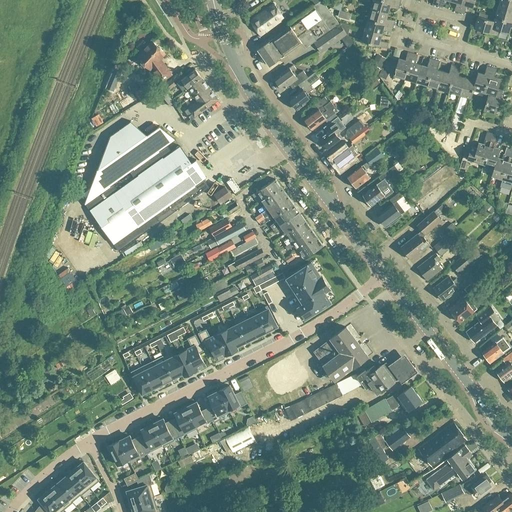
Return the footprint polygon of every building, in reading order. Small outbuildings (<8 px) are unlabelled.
[(315,8),(291,25),(269,40),(270,41),(258,49),(270,65),(281,57),(285,63),(317,40),(316,39),(330,29),(338,23),(332,14),(321,0),(313,6),(315,8)] [(399,9),(400,4),(387,0),(373,0),(372,7),(388,12),(390,6),(399,9)] [(459,12),(462,0),(450,0),(451,0),(457,2),(454,11),(459,12)] [(473,7),(475,0),(462,0),(459,12),(464,14),(467,5),(473,7)] [(511,0),(500,0),(499,6),(511,9),(511,0)] [(260,35),(284,18),(274,4),(250,21),(260,35)] [(511,9),(499,6),(496,17),(511,21),(511,9)] [(386,18),(388,12),(372,7),(368,18),(394,26),(395,21),(386,18)] [(478,16),(475,28),(498,35),(499,30),(493,28),(495,21),(478,16)] [(511,21),(496,17),(495,21),(493,28),(499,30),(509,33),(511,26),(511,21)] [(392,31),(394,26),(368,18),(365,29),(382,34),(384,28),(392,31)] [(340,22),(339,24),(346,34),(347,35),(350,25),(340,22)] [(341,38),(346,34),(339,24),(313,43),(320,53),(341,38)] [(380,40),(382,34),(365,29),(362,41),(387,48),(389,43),(380,40)] [(160,59),(165,53),(152,41),(137,57),(150,69),(152,67),(162,81),(172,73),(168,68),(167,68),(160,59)] [(405,78),(413,53),(408,52),(405,60),(399,58),(394,75),(405,78)] [(381,68),(386,58),(377,53),(372,64),(381,68)] [(416,81),(421,65),(415,63),(418,54),(413,53),(405,78),(416,81)] [(427,85),(435,59),(430,58),(427,67),(421,65),(416,81),(427,85)] [(438,88),(443,71),(437,69),(440,61),(435,59),(427,85),(438,88)] [(449,91),(457,66),(452,64),(449,73),(443,71),(438,88),(449,91)] [(313,88),(311,85),(320,78),(315,71),(308,76),(303,70),(296,75),(293,72),(297,69),(293,65),(275,79),(283,89),(290,84),(293,88),(298,84),(302,88),(289,98),(298,109),(311,99),(306,94),(313,88)] [(485,92),(492,67),(487,65),(485,74),(479,72),(474,89),(485,92)] [(460,94),(465,78),(459,76),(461,67),(457,66),(449,91),(460,94)] [(498,89),(501,79),(494,77),(497,68),(492,67),(485,92),(489,93),(496,95),(498,89)] [(382,68),(378,76),(386,79),(389,71),(382,68)] [(189,89),(203,79),(195,69),(177,83),(183,91),(188,87),(189,89)] [(474,89),(479,72),(473,71),(471,79),(465,78),(460,94),(471,98),(474,89)] [(375,74),(365,82),(371,89),(380,82),(375,74)] [(197,99),(211,89),(203,79),(189,89),(197,99)] [(163,87),(167,93),(176,86),(172,80),(163,87)] [(139,100),(153,91),(149,85),(141,90),(136,83),(131,87),(139,100)] [(191,120),(217,100),(218,99),(211,89),(197,99),(198,101),(188,108),(185,111),(189,116),(188,116),(191,120)] [(496,113),(503,90),(498,89),(496,95),(489,93),(484,109),(496,113)] [(167,95),(163,97),(169,106),(173,103),(167,95)] [(313,129),(328,117),(338,110),(330,100),(329,101),(325,96),(314,104),(318,108),(304,118),(313,129)] [(328,132),(320,138),(323,143),(322,144),(324,147),(326,147),(327,148),(341,138),(337,133),(346,127),(338,116),(324,127),(328,132)] [(147,134),(131,121),(110,135),(84,203),(119,251),(209,186),(205,181),(208,179),(207,177),(196,159),(191,162),(190,159),(180,145),(172,151),(167,145),(176,139),(159,125),(147,134)] [(354,143),(366,134),(362,128),(350,137),(354,143)] [(484,164),(489,146),(493,133),(487,132),(483,144),(478,143),(477,148),(471,147),(467,159),(484,164)] [(498,158),(500,149),(494,147),(498,135),(493,133),(489,146),(484,164),(494,167),(495,167),(497,157),(498,158)] [(421,136),(414,141),(417,146),(425,141),(421,136)] [(342,167),(359,153),(351,143),(334,157),(338,162),(337,163),(339,166),(340,166),(342,167)] [(372,165),(384,156),(378,147),(365,157),(372,165)] [(502,179),(511,148),(507,147),(503,159),(498,158),(497,157),(495,167),(494,167),(492,176),(502,179)] [(511,148),(502,179),(503,179),(501,186),(510,188),(511,184),(511,148)] [(449,162),(448,164),(455,173),(457,170),(449,162)] [(370,177),(365,170),(367,169),(364,164),(362,166),(361,166),(348,176),(353,182),(352,183),(354,185),(355,185),(357,187),(370,177)] [(455,173),(448,164),(443,167),(450,177),(455,173)] [(399,171),(395,165),(379,177),(382,181),(363,194),(367,199),(365,200),(369,205),(370,204),(371,205),(384,195),(385,197),(393,190),(386,180),(399,171)] [(450,177),(443,167),(438,171),(445,181),(450,177)] [(445,181),(438,171),(433,175),(440,184),(445,181)] [(440,184),(433,175),(428,178),(435,188),(440,184)] [(227,181),(235,192),(240,189),(232,178),(227,181)] [(262,200),(282,186),(276,178),(256,192),(262,200)] [(435,188),(428,178),(423,182),(430,192),(435,188)] [(430,192),(423,182),(418,186),(425,195),(430,192)] [(264,211),(288,195),(282,186),(262,200),(265,204),(261,207),(264,211)] [(425,195),(418,186),(413,190),(420,199),(425,195)] [(231,195),(225,187),(215,194),(221,203),(231,195)] [(420,199),(413,190),(408,193),(415,203),(420,199)] [(402,215),(401,214),(411,206),(400,192),(390,199),(393,203),(378,215),(387,226),(402,215)] [(294,203),(288,195),(264,211),(261,213),(265,218),(272,213),(274,217),(294,203)] [(485,200),(481,204),(492,213),(496,209),(485,200)] [(218,207),(225,218),(231,213),(231,214),(240,208),(235,201),(227,206),(224,203),(218,207)] [(213,202),(200,209),(203,214),(216,207),(213,202)] [(280,225),(299,211),(294,203),(274,217),(277,221),(271,225),(273,228),(274,229),(280,225)] [(442,203),(434,210),(439,216),(446,209),(442,203)] [(434,210),(417,225),(418,226),(417,227),(421,232),(402,246),(408,254),(407,255),(409,258),(411,258),(412,259),(431,244),(423,236),(442,220),(439,216),(434,210)] [(286,233),(305,220),(299,211),(280,225),(274,229),(277,233),(283,229),(286,233)] [(209,217),(201,221),(205,228),(213,223),(209,217)] [(225,219),(210,228),(214,237),(230,228),(225,219)] [(291,243),(311,228),(305,220),(286,233),(289,237),(285,240),(288,245),(291,242),(291,243)] [(211,249),(236,235),(231,227),(230,228),(214,237),(207,241),(211,249)] [(298,250),(317,236),(311,228),(291,243),(291,242),(288,245),(291,249),(296,245),(298,250)] [(243,236),(246,242),(255,237),(256,236),(253,231),(243,236)] [(455,239),(449,233),(434,246),(440,253),(455,239)] [(304,258),(323,245),(317,236),(298,250),(304,258)] [(255,237),(246,242),(231,250),(234,256),(258,243),(255,237)] [(231,240),(213,250),(217,257),(235,247),(231,240)] [(228,265),(232,273),(239,269),(257,259),(253,252),(228,265)] [(181,253),(171,259),(174,266),(185,261),(181,253)] [(443,268),(436,260),(440,257),(436,253),(418,267),(428,280),(443,268)] [(288,262),(295,257),(292,254),(286,258),(288,262)] [(261,258),(245,267),(248,273),(265,265),(261,258)] [(459,273),(466,267),(459,258),(452,264),(459,273)] [(156,275),(173,269),(169,260),(153,266),(156,275)] [(287,278),(304,303),(298,306),(306,318),(331,302),(324,292),(330,288),(322,276),(321,277),(311,262),(287,278)] [(254,282),(261,278),(274,270),(270,265),(251,276),(254,282)] [(87,278),(99,273),(96,266),(84,271),(87,278)] [(453,280),(450,276),(434,288),(443,300),(448,297),(462,285),(456,278),(453,280)] [(214,293),(228,285),(224,278),(210,285),(214,293)] [(469,294),(479,284),(475,280),(464,289),(469,294)] [(259,285),(253,287),(256,293),(261,290),(259,285)] [(239,292),(236,286),(229,289),(228,288),(216,293),(220,301),(239,292)] [(181,302),(190,297),(187,292),(179,297),(181,302)] [(477,308),(467,295),(456,302),(457,304),(451,308),(450,308),(454,315),(454,317),(456,320),(458,320),(460,322),(477,309),(477,308)] [(129,306),(124,309),(127,315),(132,312),(129,306)] [(277,326),(267,306),(256,311),(257,314),(258,314),(267,331),(277,326)] [(480,320),(466,331),(475,342),(497,325),(489,314),(494,311),(491,306),(477,316),(480,320)] [(258,314),(257,314),(248,319),(256,336),(267,331),(258,314)] [(248,319),(246,315),(237,319),(239,323),(237,324),(246,341),(256,336),(248,319)] [(246,341),(237,324),(227,329),(236,346),(246,341)] [(186,332),(183,326),(175,330),(178,336),(186,332)] [(368,356),(346,326),(331,338),(314,351),(324,364),(324,365),(335,380),(352,366),(353,367),(368,356)] [(227,354),(217,334),(210,338),(206,329),(199,333),(206,349),(211,347),(217,359),(227,354)] [(236,346),(227,329),(217,334),(227,354),(238,349),(236,346)] [(179,338),(178,336),(175,330),(167,335),(171,342),(179,338)] [(199,352),(203,350),(195,335),(188,339),(192,347),(185,350),(195,370),(205,365),(199,352)] [(491,362),(510,347),(507,342),(506,343),(502,337),(499,340),(499,339),(483,352),(483,353),(483,355),(485,358),(488,358),(491,362)] [(195,370),(185,350),(175,355),(184,373),(183,373),(184,375),(195,370)] [(511,352),(503,358),(507,364),(497,371),(498,372),(498,374),(500,377),(502,377),(505,381),(511,376),(511,352)] [(417,371),(404,353),(388,365),(402,384),(417,371)] [(184,373),(175,355),(165,361),(173,378),(183,373),(184,373)] [(155,366),(155,365),(153,361),(142,366),(153,388),(163,383),(155,366)] [(173,378),(165,361),(155,365),(155,366),(163,383),(173,378)] [(366,370),(366,369),(337,383),(290,405),(296,417),(343,395),(341,392),(347,389),(349,392),(355,389),(353,386),(361,382),(366,389),(369,387),(372,385),(377,393),(381,390),(381,391),(394,381),(390,375),(394,372),(391,368),(386,371),(382,364),(376,369),(374,365),(366,370)] [(153,388),(142,366),(132,372),(142,393),(153,388)] [(115,369),(105,375),(111,384),(121,378),(115,369)] [(254,386),(248,375),(237,380),(243,391),(254,386)] [(235,394),(230,385),(219,390),(229,409),(239,404),(240,406),(246,403),(241,391),(235,394)] [(398,403),(402,400),(409,410),(422,400),(411,386),(399,395),(397,393),(387,399),(386,398),(380,401),(387,412),(400,405),(398,403)] [(229,409),(219,390),(209,396),(213,405),(207,408),(213,419),(214,422),(221,418),(219,416),(230,411),(229,409)] [(213,419),(207,408),(201,411),(196,402),(186,407),(195,426),(196,425),(205,421),(206,423),(213,419)] [(195,426),(186,407),(175,412),(180,422),(174,425),(180,436),(197,428),(196,425),(195,426)] [(363,411),(360,413),(367,424),(370,422),(363,411)] [(180,436),(174,425),(168,428),(164,418),(152,424),(163,444),(162,445),(163,445),(174,440),(173,439),(180,436)] [(432,466),(467,439),(454,421),(418,449),(432,466)] [(163,444),(152,424),(142,429),(147,438),(140,441),(146,453),(162,445),(163,444)] [(248,426),(225,438),(233,452),(256,440),(248,426)] [(392,449),(409,436),(403,428),(387,440),(386,440),(392,449)] [(146,453),(140,441),(134,444),(130,435),(119,440),(128,459),(129,461),(146,453)] [(375,435),(363,442),(372,456),(384,450),(375,435)] [(128,459),(119,440),(108,446),(118,464),(128,459)] [(477,469),(468,458),(473,454),(465,445),(449,457),(452,461),(431,476),(439,486),(462,469),(467,476),(477,469)] [(191,455),(178,461),(181,467),(194,461),(191,455)] [(267,455),(254,461),(258,472),(272,466),(267,455)] [(84,461),(74,469),(90,487),(99,480),(84,461)] [(90,487),(74,469),(66,476),(80,494),(81,495),(90,487)] [(138,479),(135,473),(125,478),(128,484),(137,480),(138,479)] [(495,485),(487,473),(472,484),(471,483),(466,487),(465,487),(467,490),(467,491),(470,494),(476,490),(480,496),(495,485)] [(149,474),(138,479),(137,480),(140,487),(127,490),(129,496),(128,498),(129,503),(153,496),(154,496),(150,484),(152,483),(149,474)] [(80,494),(66,476),(57,483),(72,501),(80,494)] [(72,501),(57,483),(48,491),(63,509),(73,502),(72,501)] [(460,484),(441,493),(446,502),(464,493),(464,492),(460,485),(460,484)] [(60,511),(63,509),(48,491),(39,498),(42,502),(37,510),(39,511),(60,511)] [(505,511),(507,511),(511,508),(511,492),(502,500),(498,494),(482,506),(486,511),(496,511),(502,508),(505,511)] [(379,493),(372,497),(359,503),(363,511),(376,505),(383,501),(379,493)] [(157,508),(153,496),(129,503),(131,509),(133,510),(133,511),(145,511),(147,511),(160,511),(159,507),(157,508)] [(420,511),(428,511),(433,510),(429,503),(432,502),(430,498),(427,500),(428,500),(417,505),(420,511)]
